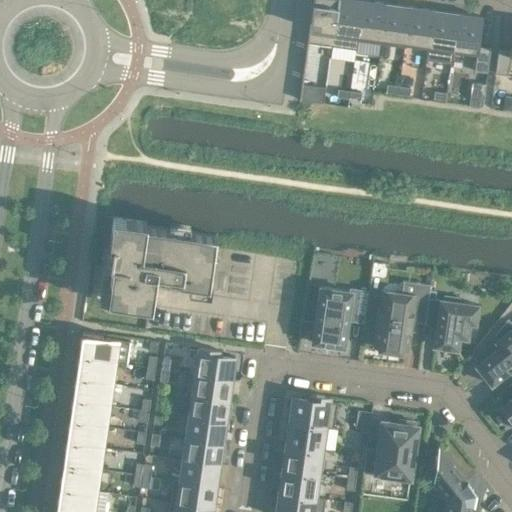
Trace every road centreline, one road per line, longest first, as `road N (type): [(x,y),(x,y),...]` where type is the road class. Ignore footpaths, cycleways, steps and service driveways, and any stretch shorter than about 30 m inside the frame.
road 1 (tertiary): [(0,487),(56,102)]
road 2 (residential): [(265,367),(434,390),(511,482)]
road 3 (residential): [(281,0),(275,52),(251,73),(98,55)]
road 4 (residential): [(245,511),(265,367)]
